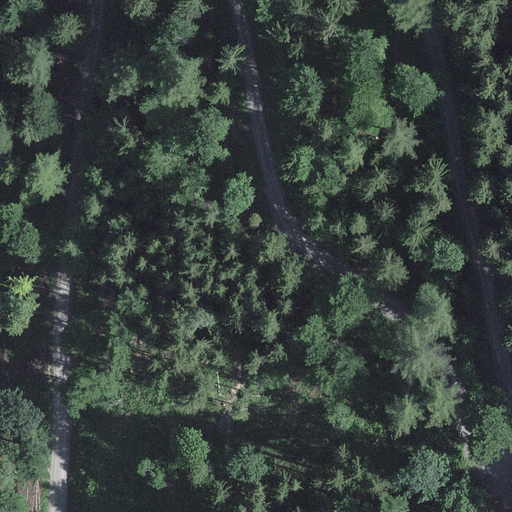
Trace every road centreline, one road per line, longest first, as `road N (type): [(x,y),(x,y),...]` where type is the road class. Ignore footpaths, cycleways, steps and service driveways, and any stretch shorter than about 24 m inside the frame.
road 1 (track): [(57,511),(73,191),(98,0)]
road 2 (track): [(236,0),(278,213),(309,257),(349,268)]
road 3 (track): [(511,387),(444,95)]
road 4 (track): [(385,302),(451,370),(484,454),(511,461)]
